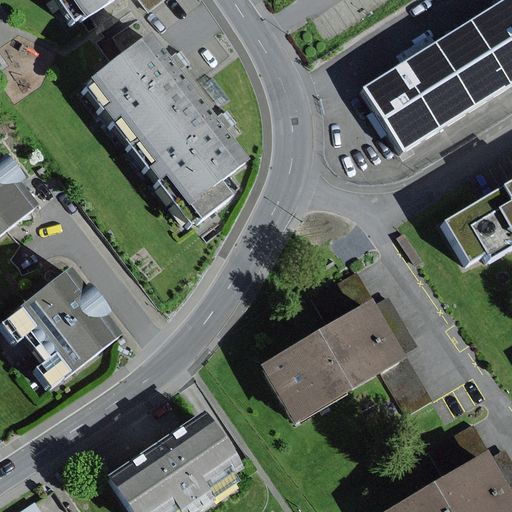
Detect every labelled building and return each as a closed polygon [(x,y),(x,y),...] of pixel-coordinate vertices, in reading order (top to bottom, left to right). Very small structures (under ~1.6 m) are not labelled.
[(61,0),(79,26),(117,0),(61,0)] [(135,0),(146,14),(165,0),(135,0)] [(511,0),(510,0),(359,93),(399,157),(511,87),(511,0)] [(146,38),(83,86),(103,112),(98,115),(108,128),(114,124),(150,170),(145,174),(154,186),(159,183),(194,228),(227,203),(215,187),(244,166),(222,137),(227,133),(221,125),(216,119),(211,123),(176,77),(180,74),(174,66),(169,59),(164,62),(146,38)] [(0,170),(0,238),(33,213),(0,170)] [(511,185),(437,227),(463,273),(482,262),(484,267),(511,251),(511,185)] [(404,236),(397,241),(414,268),(421,263),(404,236)] [(354,271),(313,300),(320,310),(338,297),(344,304),(356,296),(366,289),(354,271)] [(63,275),(0,323),(0,340),(8,351),(17,344),(37,370),(30,375),(46,395),(115,341),(63,275)] [(375,303),(366,289),(356,296),(364,308),(400,365),(405,361),(422,351),(387,296),(375,303)] [(364,308),(256,374),(290,430),(383,374),(400,365),(364,308)] [(400,365),(383,374),(410,420),(433,407),(405,361),(400,365)] [(197,418),(101,484),(120,511),(153,511),(166,503),(172,511),(178,511),(201,497),(194,486),(228,463),(197,418)] [(470,421),(427,447),(434,458),(454,446),(459,454),(472,446),(482,440),(470,421)] [(491,454),(482,440),(472,446),(480,459),(511,510),(511,461),(503,447),(491,454)] [(511,511),(511,510),(480,459),(392,511),(511,511)]
